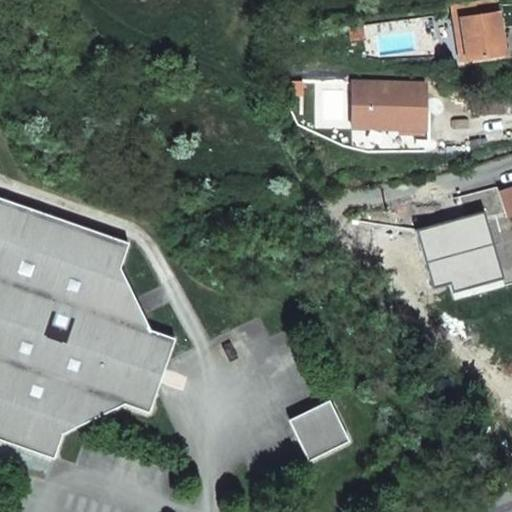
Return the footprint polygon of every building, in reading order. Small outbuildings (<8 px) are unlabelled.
[(495,0),(482,0),(451,5),(453,20),(459,19),(465,60),(504,54),(495,0)] [(459,19),(453,20),(459,61),(465,60),(459,19)] [(423,129),(425,85),(352,83),(351,127),(423,129)] [(475,115),(511,112),(511,98),(475,100),(475,115)] [(497,188),(439,203),(448,238),(507,225),(497,188)] [(0,440),(53,459),(62,434),(123,404),(148,413),(174,338),(150,330),(119,268),(128,243),(0,197),(0,440)] [(429,204),(396,210),(396,215),(399,224),(400,228),(431,223),(429,204)] [(396,215),(384,217),(384,226),(399,224),(396,215)] [(511,263),(467,273),(469,285),(511,275),(511,263)] [(348,441),(339,421),(338,420),(329,400),(308,411),(318,430),(297,440),(307,461),(348,441)] [(297,440),(318,430),(308,411),(287,420),(297,440)]
